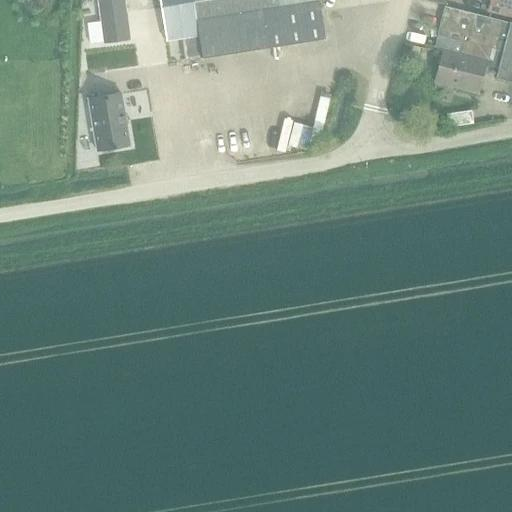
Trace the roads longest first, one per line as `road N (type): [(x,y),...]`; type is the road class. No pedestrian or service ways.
road 1 (unclassified): [(0,219),(371,152)]
road 2 (unclassified): [(371,152),(399,0)]
road 3 (unclassified): [(371,152),(511,130)]
